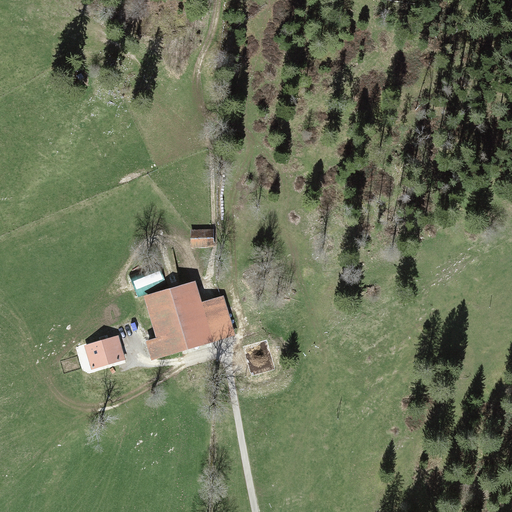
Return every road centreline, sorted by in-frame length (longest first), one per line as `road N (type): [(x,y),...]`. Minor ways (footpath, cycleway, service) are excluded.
road 1 (track): [(209,0),(199,80),(204,110),(239,144),(228,251),(237,319),(228,355)]
road 2 (track): [(256,511),(228,355)]
